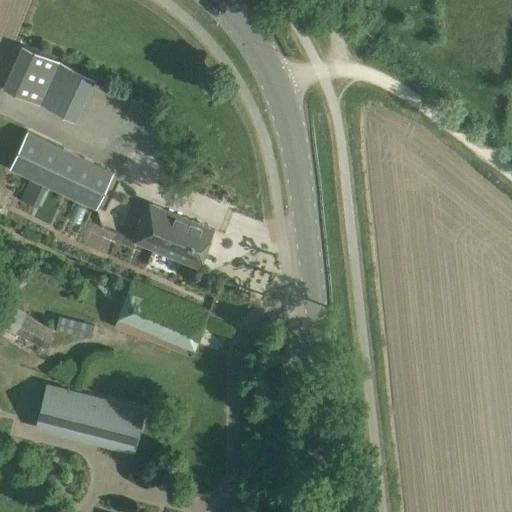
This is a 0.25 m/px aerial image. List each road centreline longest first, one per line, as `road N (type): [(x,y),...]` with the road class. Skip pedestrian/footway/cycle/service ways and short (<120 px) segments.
road 1 (tertiary): [(337,511),(304,182),(275,84)]
road 2 (track): [(511,177),(417,98),(370,73),(275,84)]
